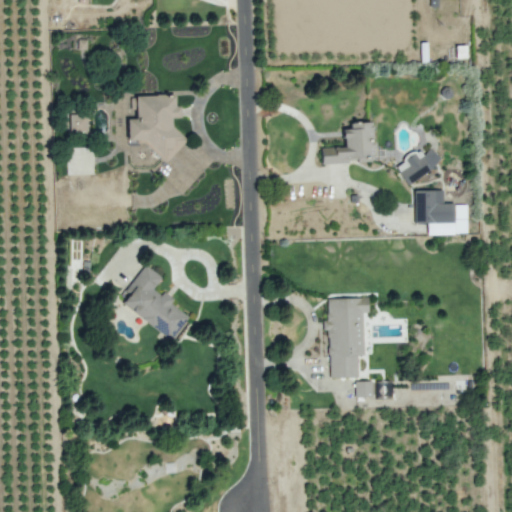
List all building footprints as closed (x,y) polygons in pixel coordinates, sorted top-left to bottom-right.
[(136,98),(136,120),(127,121),(128,142),(145,141),(165,160),(182,141),(171,131),(171,120),(180,119),(180,108),(175,108),(175,97),(136,98)] [(69,132),(87,131),(86,113),(68,114),(69,132)] [(320,162),(356,161),(372,161),(371,124),(342,125),(342,147),(320,147),(320,162)] [(394,163),(404,182),(439,164),(431,148),(419,155),(417,151),(394,163)] [(465,204),(441,204),(441,190),(413,190),(413,222),(426,222),(426,234),(466,234),(465,204)] [(144,266),(162,280),(153,292),(160,297),(162,295),(171,302),(169,306),(185,318),(168,339),(122,304),(126,299),(122,295),(144,266)] [(327,377),(356,377),(356,355),(362,355),(361,313),(367,312),(367,297),(325,298),(326,319),(321,320),(322,329),(326,329),(327,377)] [(354,397),(370,397),(370,381),(353,381),(354,397)] [(391,381),(375,381),(375,399),(391,399),(391,381)]
